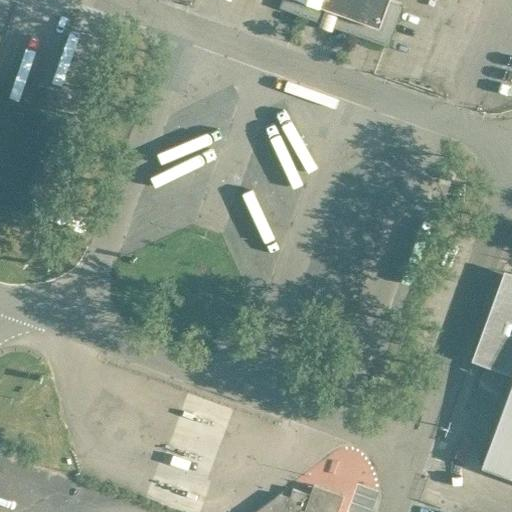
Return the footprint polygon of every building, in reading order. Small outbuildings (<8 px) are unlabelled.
[(302,0),(379,28),(388,0),(302,0)] [(0,202),(27,213),(61,119),(0,96),(0,202)] [(164,315),(160,325),(170,329),(173,319),(164,315)] [(511,383),(482,466),(511,477),(511,383)] [(337,511),(343,496),(313,485),(310,495),(293,488),(289,498),(279,494),(255,511),(337,511)]
